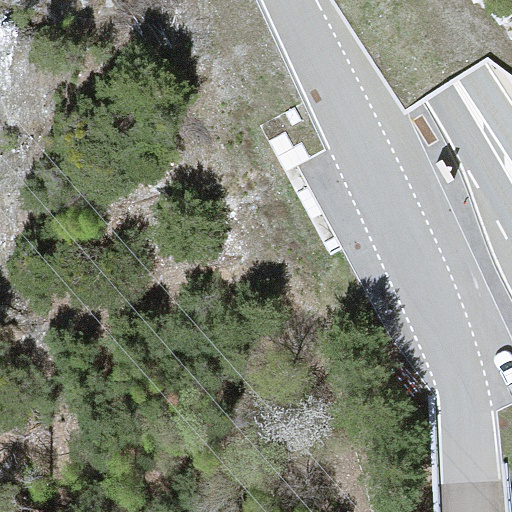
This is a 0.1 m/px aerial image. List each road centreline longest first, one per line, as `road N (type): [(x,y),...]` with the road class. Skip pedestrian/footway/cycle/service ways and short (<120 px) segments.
road 1 (tertiary): [(287,0),(455,362),(470,511)]
road 2 (primary): [(408,0),(511,174)]
